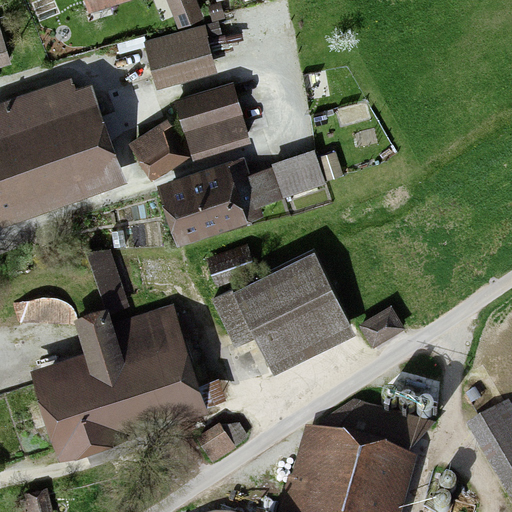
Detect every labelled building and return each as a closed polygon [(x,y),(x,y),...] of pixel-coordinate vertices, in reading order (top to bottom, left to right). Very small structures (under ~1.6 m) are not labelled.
[(197,14),(192,0),(169,0),(177,21),(197,14)] [(204,28),(147,45),(158,78),(214,60),(204,28)] [(181,106),(188,130),(241,113),(233,89),(181,106)] [(177,131),(162,110),(125,136),(140,157),(177,131)] [(0,200),(109,166),(92,113),(0,141),(0,200)] [(247,134),(241,113),(188,130),(195,150),(247,134)] [(277,167),(286,193),(321,180),(311,155),(277,167)] [(267,162),(170,193),(181,227),(277,197),(267,162)] [(245,246),(209,259),(216,279),(252,266),(245,246)] [(349,317),(317,257),(221,309),(254,369),(349,317)] [(79,299),(19,294),(18,317),(78,321),(79,299)] [(391,305),(361,323),(371,341),(402,323),(391,305)] [(66,437),(203,397),(178,312),(98,335),(107,365),(50,381),(66,437)] [(386,401),(388,402),(391,402),(393,401),(396,399),(397,397),(398,394),(398,391),(396,389),(395,387),(392,385),(389,385),(386,385),(384,387),(382,389),(381,392),(381,395),(382,397),(383,399),(386,401)] [(403,405),(406,406),(409,406),(411,405),(413,403),(415,401),(415,398),(415,396),(414,393),(412,391),(410,390),(407,389),(404,389),(402,391),(400,393),(399,396),(399,399),(399,401),(401,404),(403,405)] [(422,410),(424,411),(427,410),(430,410),(432,408),(433,406),(434,403),(434,400),(433,398),(431,396),(428,394),(425,394),(423,394),(420,396),(418,398),(417,400),(417,403),(418,406),(420,408),(422,410)] [(511,412),(507,404),(474,423),(511,487),(511,412)] [(380,511),(393,464),(316,444),(297,511),(380,511)]
